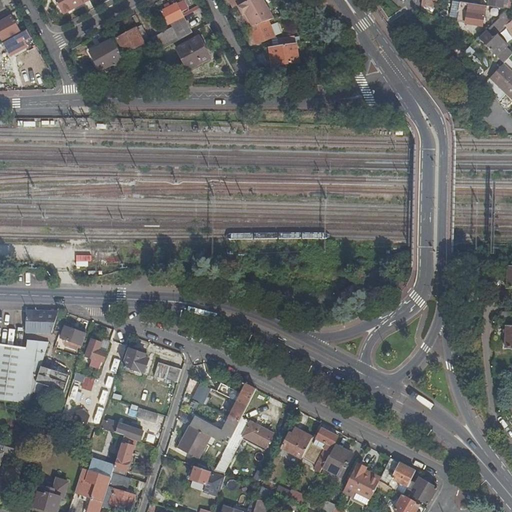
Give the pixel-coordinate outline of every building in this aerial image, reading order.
[(0,9),(9,5),(6,0),(2,0),(0,1),(0,9)] [(90,0),(55,0),(63,15),(90,0)] [(228,0),(233,9),(239,6),(249,0),(228,0)] [(274,19),(263,0),(249,0),(239,6),(250,27),(268,21),(274,19)] [(488,0),(487,6),(501,9),(503,1),(499,0),(488,0)] [(152,45),(156,53),(192,34),(184,18),(182,15),(181,13),(188,10),(183,1),(170,7),(166,9),(161,12),(169,25),(170,25),(173,29),(150,41),(152,45)] [(184,18),(200,9),(199,7),(182,15),(184,18)] [(468,8),(467,15),(458,14),(457,20),(466,21),(465,24),(481,27),(484,11),(468,8)] [(511,33),(511,20),(507,10),(498,17),(499,18),(487,31),(493,37),(498,33),(507,24),(511,33)] [(0,37),(0,44),(2,43),(4,42),(3,41),(20,32),(11,17),(0,22),(0,36),(1,38),(0,37)] [(276,38),(268,21),(250,27),(249,27),(253,36),(252,36),(256,45),(276,38)] [(126,55),(145,44),(150,41),(142,26),(117,39),(126,55)] [(4,42),(2,43),(5,48),(3,50),(4,52),(31,38),(27,30),(4,42)] [(498,33),(493,37),(487,31),(478,39),(496,57),(509,44),(498,33)] [(205,50),(210,48),(202,36),(177,49),(189,71),(211,60),(205,50)] [(296,44),(295,36),(277,38),(278,47),(296,44)] [(124,62),(113,40),(89,53),(100,73),(115,65),(116,67),(116,66),(124,62)] [(278,47),(268,48),(271,66),(298,61),(296,44),(278,47)] [(120,73),(124,71),(128,69),(124,62),(116,66),(120,73)] [(0,67),(0,75),(6,75),(7,75),(14,74),(12,65),(3,68),(0,67)] [(511,74),(502,65),(489,77),(511,98),(511,74)] [(127,79),(132,77),(128,69),(124,71),(127,79)] [(60,310),(28,309),(28,327),(55,328),(60,310)] [(511,312),(503,312),(502,320),(511,320),(511,312)] [(82,347),(88,331),(79,328),(78,331),(66,327),(61,340),(66,341),(64,347),(70,349),(70,347),(76,349),(78,346),(82,347)] [(0,383),(22,387),(28,349),(0,345),(2,329),(0,328),(0,383)] [(49,344),(50,343),(29,340),(28,349),(22,387),(35,389),(35,388),(37,382),(42,366),(49,344)] [(91,366),(102,369),(108,352),(101,350),(103,344),(92,340),(87,356),(94,359),(91,366)] [(149,359),(146,358),(147,355),(130,349),(124,366),(145,373),(149,359)] [(154,376),(178,383),(182,370),(159,362),(154,376)] [(42,366),(37,382),(49,385),(49,386),(57,388),(59,382),(68,384),(71,375),(42,366)] [(77,372),(75,380),(84,383),(87,375),(84,374),(77,372)] [(22,387),(0,383),(0,399),(29,405),(32,389),(22,387)] [(218,392),(238,402),(242,393),(222,383),(218,392)] [(257,390),(246,384),(242,393),(238,402),(229,417),(223,430),(196,418),(192,426),(216,439),(219,440),(228,446),(235,432),(240,423),(246,411),(257,390)] [(196,393),(193,397),(202,402),(205,397),(196,393)] [(156,423),(158,414),(139,408),(138,411),(136,417),(156,423)] [(240,423),(246,426),(252,414),(246,411),(240,423)] [(511,423),(506,416),(503,418),(510,428),(511,427),(511,423)] [(101,428),(117,433),(119,426),(106,424),(107,420),(104,419),(101,428)] [(266,449),(274,434),(251,422),(243,437),(266,449)] [(117,433),(126,435),(141,441),(144,431),(120,423),(117,423),(117,425),(119,426),(117,433)] [(240,423),(235,432),(241,436),(246,426),(240,423)] [(192,426),(190,426),(179,448),(200,459),(209,443),(213,445),(216,439),(192,426)] [(325,450),(314,469),(320,472),(334,448),(333,448),(339,438),(322,429),(317,439),(327,444),(326,446),(325,450)] [(303,459),(313,439),(296,430),(293,437),(290,435),(283,448),(303,459)] [(28,439),(20,436),(13,456),(11,464),(23,468),(25,461),(21,459),(28,439)] [(130,461),(137,441),(125,437),(114,472),(125,476),(126,471),(128,471),(131,462),(130,461)] [(336,445),(323,468),(342,478),(354,455),(336,445)] [(227,448),(216,470),(225,472),(235,453),(227,448)] [(0,477),(6,479),(11,464),(13,456),(0,452),(0,477)] [(416,472),(391,459),(380,482),(392,489),(403,495),(404,496),(406,491),(399,487),(401,484),(408,488),(410,483),(416,472)] [(210,472),(196,467),(192,480),(207,485),(204,491),(220,497),(223,486),(226,477),(214,474),(210,472)] [(88,470),(84,469),(76,494),(80,495),(88,470)] [(88,470),(80,495),(92,499),(87,511),(101,511),(103,506),(109,487),(110,484),(112,477),(88,470)] [(128,488),(132,478),(125,476),(114,472),(112,477),(110,484),(113,485),(115,484),(128,488)] [(51,478),(48,487),(42,485),(36,508),(49,511),(57,511),(62,498),(64,498),(69,483),(51,478)] [(427,509),(438,489),(420,478),(415,486),(414,488),(417,489),(415,492),(417,493),(415,497),(425,503),(423,507),(427,509)] [(380,482),(378,487),(389,493),(392,489),(380,482)] [(415,486),(410,483),(408,488),(407,490),(411,493),(414,488),(415,486)] [(109,487),(103,506),(109,508),(111,503),(132,510),(136,496),(109,487)] [(276,494),(262,488),(255,509),(254,511),(266,511),(269,504),(273,505),(274,499),(276,494)] [(406,491),(404,496),(409,499),(412,493),(411,493),(407,490),(406,491)] [(291,492),(287,498),(301,504),(303,505),(306,499),(291,492)] [(287,498),(276,494),(274,499),(284,504),(284,505),(297,510),(298,510),(301,504),(287,498)] [(404,496),(403,495),(395,510),(398,511),(416,511),(421,505),(409,499),(404,496)] [(154,511),(157,505),(151,503),(149,511),(154,511)] [(325,511),(333,511),(336,507),(329,503),(325,511)]
